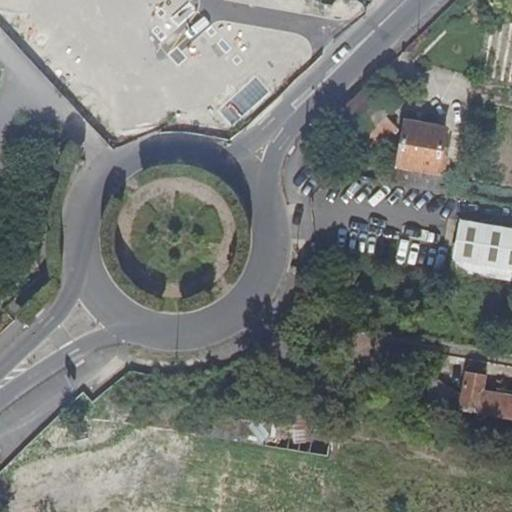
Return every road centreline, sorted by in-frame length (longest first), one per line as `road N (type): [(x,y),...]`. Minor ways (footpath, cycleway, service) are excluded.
road 1 (track): [(228,316),(292,362),(337,369),(396,345),(511,364)]
road 2 (secondary): [(260,195),(298,112),(403,0)]
road 3 (secondary): [(401,0),(218,154)]
road 4 (secondary): [(147,327),(203,328),(249,298),(270,248),(260,195)]
road 5 (secondary): [(218,154),(165,144),(116,165),(97,187),(82,244)]
road 6 (secondary): [(0,398),(88,344),(147,327)]
road 7 (secondary): [(82,244),(63,305),(0,367)]
